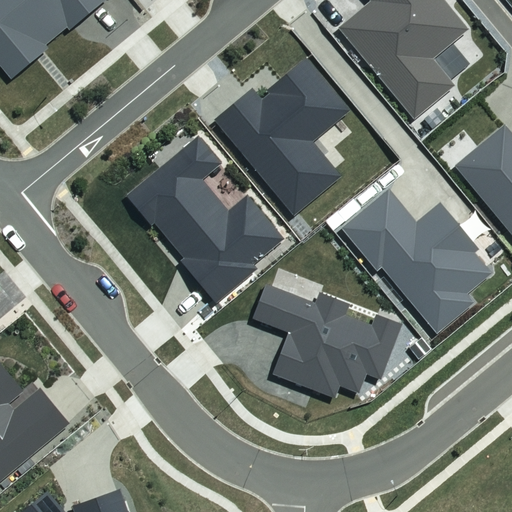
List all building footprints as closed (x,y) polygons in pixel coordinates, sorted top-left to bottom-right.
[(43,41),(64,24),(66,26),(97,0),(0,0),(0,65),(7,75),(46,44),(43,41)] [(363,0),(335,23),(411,115),(453,81),(430,54),(467,24),(446,0),(363,0)] [(211,115),(291,212),(339,172),(310,138),(348,107),(303,53),(264,86),(267,90),(260,96),(249,84),(211,115)] [(511,107),(511,74),(481,91),(495,117),(511,107)] [(511,131),(502,120),(451,162),(511,233),(511,131)] [(178,257),(214,300),(255,265),(250,259),(281,233),(245,191),(225,207),(200,176),(220,159),(196,130),(123,191),(148,222),(151,220),(181,255),(178,257)] [(379,264),(434,329),(472,297),(465,289),(489,269),(472,248),(476,245),(437,198),(413,218),(385,185),(339,224),(375,267),(379,264)] [(285,328),(269,370),(332,394),(336,383),(358,391),(365,372),(380,377),(401,321),(374,312),(370,321),(342,311),(346,300),(317,289),(313,299),(262,280),(249,314),(285,328)] [(0,474),(67,420),(37,384),(10,405),(5,399),(20,388),(0,363),(0,474)] [(126,511),(117,486),(70,503),(73,511),(71,511),(65,511),(44,487),(11,511),(126,511)]
